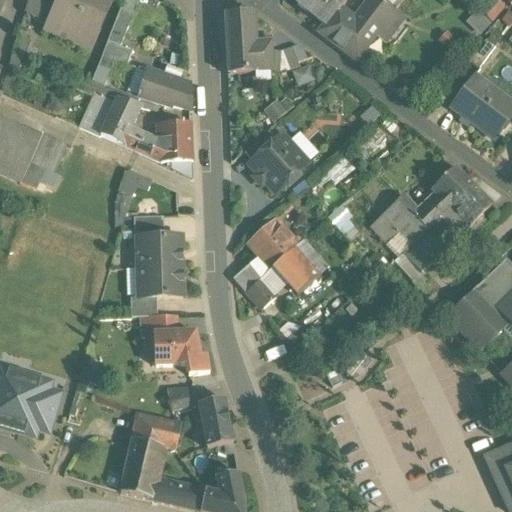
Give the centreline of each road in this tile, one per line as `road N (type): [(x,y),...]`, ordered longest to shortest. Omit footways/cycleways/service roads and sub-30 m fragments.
road 1 (tertiary): [(208,0),(222,314),(279,511)]
road 2 (residential): [(260,0),(511,195)]
